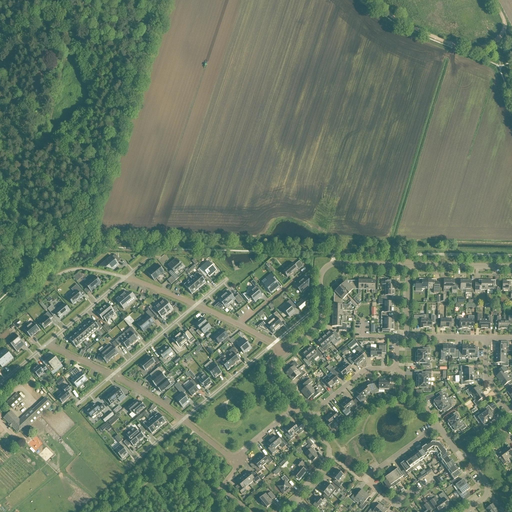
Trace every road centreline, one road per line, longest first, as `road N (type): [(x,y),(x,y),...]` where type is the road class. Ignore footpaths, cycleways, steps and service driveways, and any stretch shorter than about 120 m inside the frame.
road 1 (track): [(164,0),(98,192),(66,235),(0,294)]
road 2 (track): [(334,254),(329,247),(66,235)]
road 3 (unclassified): [(282,353),(317,323),(327,266),(408,265)]
road 4 (residential): [(436,476),(392,502),(363,478),(440,429)]
road 5 (track): [(500,38),(464,48),(406,25),(371,0)]
road 6 (residential): [(274,343),(181,420)]
